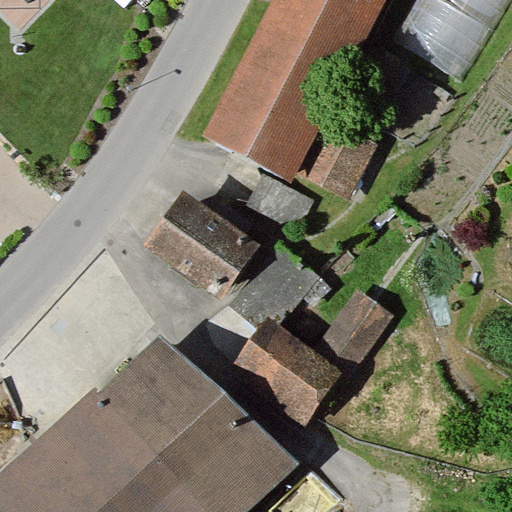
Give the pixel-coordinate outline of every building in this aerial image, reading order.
[(282,0),(209,140),(286,181),(381,0),(282,0)] [(411,0),(394,36),(466,71),(500,0),(411,0)] [(260,247),(184,199),(150,252),(226,300),(260,247)] [(282,312),(241,365),(312,420),(397,309),(361,281),(316,338),(282,312)] [(245,511),(287,474),(152,329),(0,467),(0,511),(245,511)]
